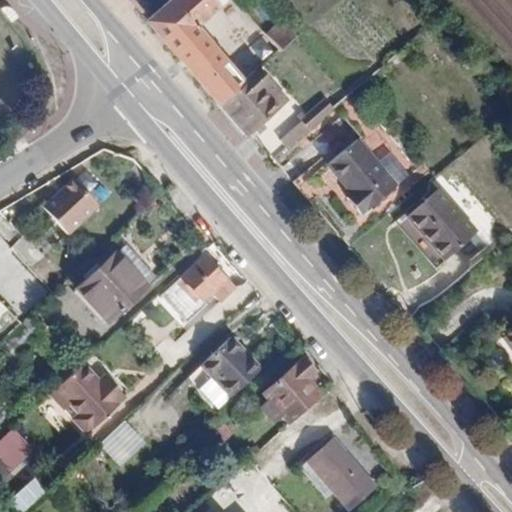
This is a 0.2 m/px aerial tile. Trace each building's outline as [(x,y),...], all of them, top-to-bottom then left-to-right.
[(218,103),(242,81),(193,25),(224,0),(166,0),(144,20),(218,103)] [(278,49),(293,36),(279,20),(265,32),(278,49)] [(259,87),(269,79),(258,67),(242,81),(218,103),(246,135),(277,107),(259,87)] [(355,138),(324,164),(348,191),(342,197),(356,213),(362,208),(363,210),(393,183),(355,138)] [(64,234),(100,200),(74,174),(39,207),(64,234)] [(403,214),(440,258),(474,229),(436,186),(403,214)] [(121,243),(73,288),(104,321),(152,277),(121,243)] [(224,305),(237,292),(201,253),(178,274),(200,299),(209,289),(224,305)] [(40,333),(36,324),(27,315),(4,335),(20,352),(40,333)] [(511,325),(503,333),(511,344),(511,325)] [(227,396),(258,367),(229,335),(197,364),(227,396)] [(285,419),(316,392),(302,377),(310,369),(299,357),(260,392),(265,398),(277,411),(285,419)] [(85,432),(123,396),(111,383),(105,388),(98,380),(82,363),(49,393),(63,408),(69,402),(78,413),(73,418),(85,432)] [(104,375),(98,380),(105,388),(111,383),(104,375)] [(277,411),(265,398),(256,406),(268,420),(277,411)] [(122,467),(149,443),(128,420),(101,444),(122,467)] [(195,462),(229,431),(220,420),(185,451),(195,462)] [(345,508),(372,484),(330,436),(304,460),(345,508)]
